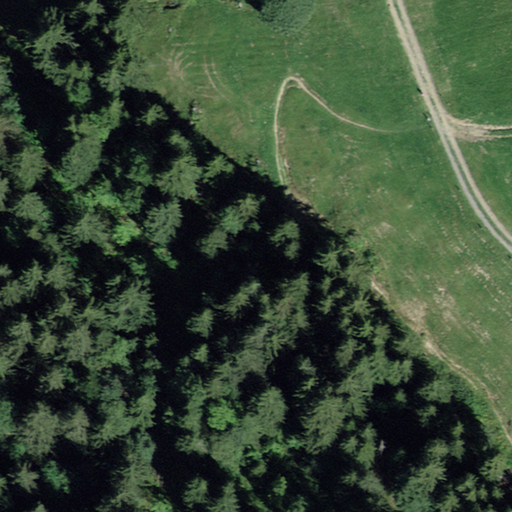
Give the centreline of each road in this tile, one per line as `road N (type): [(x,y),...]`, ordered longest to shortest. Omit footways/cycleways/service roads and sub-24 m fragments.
road 1 (track): [(511,245),(473,195),(440,118)]
road 2 (track): [(440,118),(394,0)]
